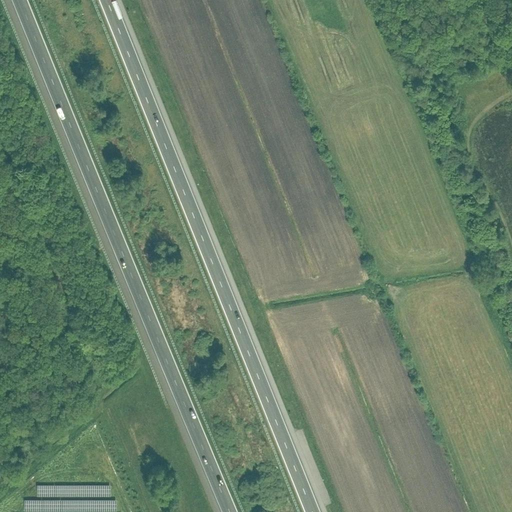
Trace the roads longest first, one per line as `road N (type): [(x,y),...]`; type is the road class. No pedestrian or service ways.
road 1 (motorway): [(19,0),(227,511)]
road 2 (motorway): [(312,511),(109,0)]
